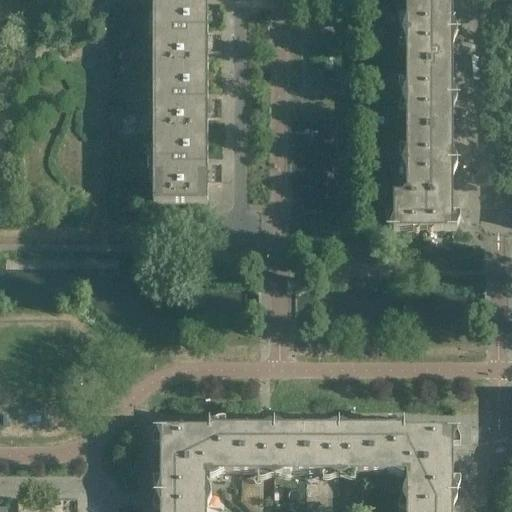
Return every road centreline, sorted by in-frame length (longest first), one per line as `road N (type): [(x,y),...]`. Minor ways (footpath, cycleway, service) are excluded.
road 1 (residential): [(496,215),(461,193),(462,0)]
road 2 (residential): [(242,228),(240,0)]
road 3 (residential): [(109,511),(89,486),(0,486)]
